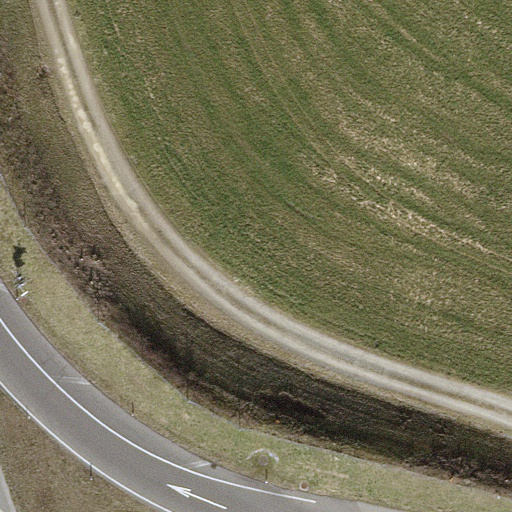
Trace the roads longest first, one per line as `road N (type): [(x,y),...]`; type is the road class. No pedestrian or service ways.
road 1 (track): [(511,424),(330,361),(202,280),(120,178),(52,0)]
road 2 (trunk): [(241,511),(185,493),(113,453),(49,403),(0,347)]
